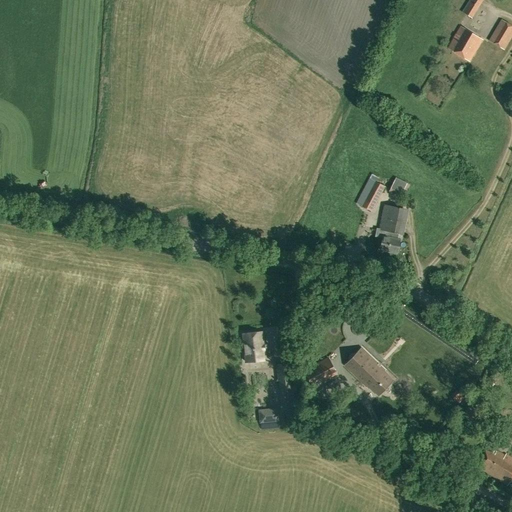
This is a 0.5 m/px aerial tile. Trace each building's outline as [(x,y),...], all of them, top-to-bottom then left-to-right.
[(482,0),(469,0),(462,13),(472,18),(482,0)] [(504,49),(511,35),(511,25),(502,19),(489,40),(504,49)] [(482,39),(461,26),(448,48),(469,61),(482,39)] [(356,203),(370,211),(372,212),(386,187),(369,178),(356,203)] [(388,229),(392,230),(396,208),(384,206),(380,228),(388,229)] [(392,230),(388,229),(387,238),(383,237),(381,251),(398,254),(400,240),(397,240),(399,231),(392,230)] [(243,334),(246,362),(264,360),(262,344),(264,344),(263,332),(243,334)] [(385,370),(362,348),(345,366),(369,388),(370,387),(379,395),(393,381),(384,372),(385,370)] [(303,370),(313,387),(337,374),(328,357),(303,370)] [(289,363),(277,364),(280,389),(292,388),(289,363)] [(292,388),(280,389),(282,407),(295,405),(294,388),(292,388)] [(471,421),(485,406),(477,399),(463,414),(471,421)] [(277,408),(258,409),(259,423),(279,421),(277,408)] [(508,485),(511,478),(511,457),(506,454),(505,455),(487,444),(479,467),(508,485)]
